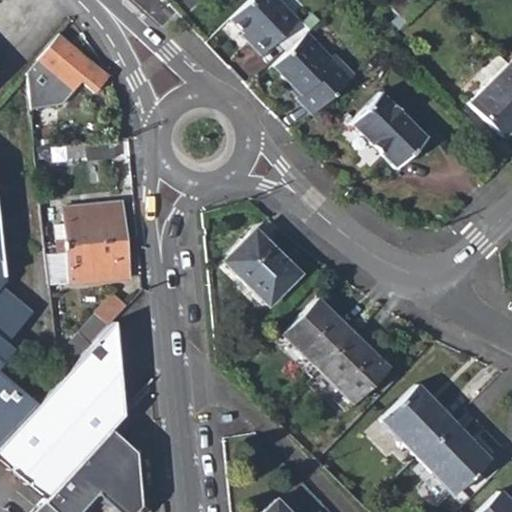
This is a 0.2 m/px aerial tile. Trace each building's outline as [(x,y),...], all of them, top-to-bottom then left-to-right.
[(277,37),(295,21),(275,0),(247,0),(228,19),(248,40),(247,42),(259,55),(277,37)] [(403,24),(423,4),(418,0),(390,0),(386,5),(393,12),(403,24)] [(387,19),(398,29),(403,24),(393,12),(387,19)] [(295,21),(277,37),(288,49),(304,33),(295,21)] [(332,55),(328,58),(304,33),(288,49),(269,68),(297,97),(296,97),(311,114),(351,75),(332,55)] [(92,93),(105,76),(56,35),(23,73),(26,97),(40,81),(63,100),(78,81),(92,93)] [(500,138),(511,125),(511,72),(505,65),(495,55),(480,69),(491,79),(466,104),(500,138)] [(392,169),(423,138),(377,93),(352,119),(347,114),(335,126),(371,161),(378,155),(392,169)] [(309,117),(311,114),(296,97),(293,100),(309,117)] [(30,137),(31,147),(51,146),(50,136),(30,137)] [(112,141),(82,144),(84,162),(114,159),(112,141)] [(74,145),(74,157),(82,157),(82,144),(74,145)] [(118,202),(61,207),(64,238),(54,239),(55,246),(122,240),(118,202)] [(274,255),(276,254),(251,229),(218,262),(265,307),(295,276),(274,255)] [(122,240),(55,246),(55,254),(45,255),(45,252),(43,252),(46,286),(68,283),(68,284),(125,280),(122,240)] [(0,285),(1,283),(0,272),(0,441),(34,404),(13,387),(10,351),(2,345),(29,314),(0,289),(0,285)] [(314,370),(349,334),(314,299),(278,335),(314,370)] [(92,312),(54,356),(57,379),(106,326),(92,312)] [(34,404),(0,441),(0,459),(43,496),(105,428),(118,413),(110,321),(106,326),(57,379),(34,404)] [(349,404),(384,369),(349,334),(314,370),(349,404)] [(271,342),(307,377),(314,370),(278,335),(271,342)] [(307,377),(343,412),(349,404),(314,370),(307,377)] [(426,400),(428,399),(413,383),(376,418),(414,458),(450,421),(437,408),(435,410),(426,400)] [(426,400),(435,410),(437,408),(428,399),(426,400)] [(461,437),(463,435),(450,421),(414,458),(451,495),(487,459),(472,444),(470,446),(461,437)] [(41,500),(53,511),(75,511),(94,492),(116,511),(131,511),(136,507),(132,452),(105,428),(43,496),(41,500)] [(461,437),(470,446),(472,444),(463,435),(461,437)] [(511,511),(511,505),(497,491),(475,511),(511,511)] [(285,511),(272,499),(259,511),(285,511)] [(53,511),(41,500),(29,511),(53,511)]
